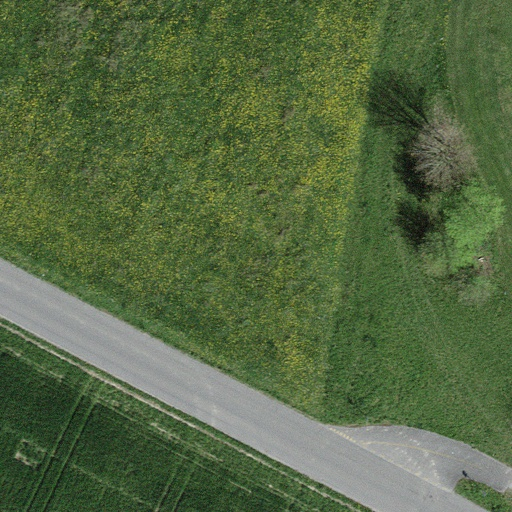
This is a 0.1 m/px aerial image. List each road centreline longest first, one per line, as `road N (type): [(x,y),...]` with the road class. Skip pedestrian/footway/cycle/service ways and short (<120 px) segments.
road 1 (unclassified): [(428,511),(0,285)]
road 2 (track): [(511,496),(415,453),(320,450)]
